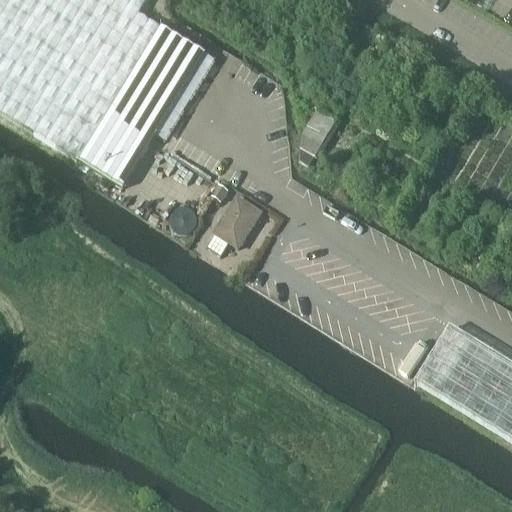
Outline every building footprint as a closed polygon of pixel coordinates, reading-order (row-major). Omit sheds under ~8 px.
[(0,0),(0,115),(129,195),(213,59),(144,18),(154,0),(0,0)] [(342,116),(324,105),(319,114),(318,113),(302,140),(299,166),(308,172),(313,162),(318,165),(341,127),(337,124),(342,116)] [(220,206),(227,195),(219,190),(212,201),(220,206)] [(236,256),(258,222),(233,206),(212,241),(213,242),(206,254),(219,262),(227,251),(236,256)] [(511,364),(452,328),(417,382),(511,441),(511,364)]
